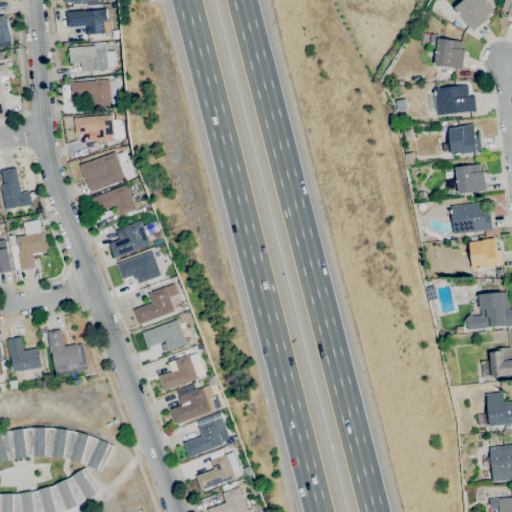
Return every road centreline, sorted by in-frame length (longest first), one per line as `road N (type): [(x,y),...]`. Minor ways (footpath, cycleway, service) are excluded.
road 1 (tertiary): [(33,0),(51,170),(174,511)]
road 2 (motorway): [(371,511),(239,0)]
road 3 (motorway): [(185,0),(317,511)]
